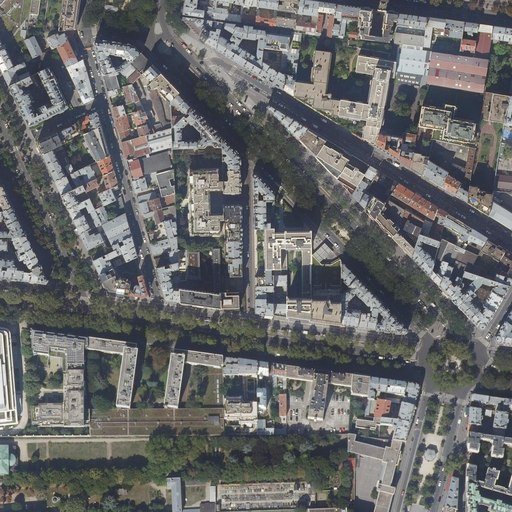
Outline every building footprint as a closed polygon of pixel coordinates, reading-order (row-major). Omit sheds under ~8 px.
[(0,0),(0,20),(5,31),(7,31),(6,40),(6,43),(5,49),(16,44),(19,43),(25,40),(27,39),(31,0),(0,0)] [(31,0),(27,39),(34,36),(43,32),(47,0),(31,0)] [(79,0),(47,0),(43,32),(75,30),(76,21),(79,4),(79,0)] [(184,0),(184,5),(183,15),(212,18),(214,0),(184,0)] [(214,0),(212,18),(227,20),(229,0),(214,0)] [(229,0),(227,20),(241,22),(243,9),(241,9),(240,15),(229,14),(230,6),(231,3),(241,4),(241,8),(243,8),(244,0),(229,0)] [(244,0),(243,8),(243,9),(241,22),(256,24),(257,15),(245,14),(246,11),(248,11),(248,10),(249,10),(249,6),(252,7),(251,7),(253,7),(253,6),(258,6),(258,0),(244,0)] [(258,0),(258,6),(257,15),(256,24),(274,27),(278,0),(258,0)] [(294,29),(298,0),(278,0),(274,27),(294,29)] [(315,32),(320,2),(312,1),(307,0),(298,0),(294,29),(315,32)] [(326,3),(320,2),(315,32),(315,34),(320,34),(323,12),(330,13),(327,35),(331,36),(332,35),(333,24),(334,18),(336,4),(326,3)] [(342,5),(336,4),(334,18),(337,18),(337,21),(339,21),(338,23),(340,23),(343,5),(342,5)] [(358,7),(343,5),(340,23),(340,25),(338,36),(345,37),(346,35),(344,34),(346,23),(353,24),(354,20),(358,21),(359,19),(359,16),(360,7),(358,7)] [(373,9),(360,7),(359,16),(362,17),(362,21),(363,21),(362,23),(361,23),(361,25),(360,29),(359,34),(360,34),(360,35),(361,35),(360,39),(389,42),(389,40),(391,40),(392,34),(391,34),(392,29),(391,29),(391,25),(393,25),(393,21),(397,21),(398,13),(385,11),(384,16),(382,29),(383,29),(382,36),(369,34),(370,27),(371,27),(373,14),(372,14),(373,9)] [(416,15),(398,13),(397,21),(396,24),(395,32),(394,43),(423,47),(427,17),(416,15)] [(203,24),(204,20),(183,17),(184,21),(191,28),(199,36),(203,30),(204,28),(205,24),(203,24)] [(462,38),(463,30),(464,22),(447,20),(434,18),(427,17),(423,47),(423,48),(429,49),(432,34),(462,38)] [(213,21),(204,20),(203,24),(205,24),(204,28),(203,30),(199,36),(202,39),(205,42),(210,31),(207,30),(208,29),(211,30),(213,21)] [(213,21),(211,30),(210,31),(205,42),(205,43),(209,45),(216,49),(221,30),(222,27),(223,22),(213,21)] [(237,24),(223,22),(222,27),(225,28),(225,29),(233,34),(230,39),(231,41),(234,42),(233,44),(232,44),(228,42),(228,41),(228,40),(223,37),(225,32),(221,30),(216,49),(223,53),(232,59),(235,54),(236,54),(240,48),(238,46),(243,39),(247,40),(249,26),(244,25),(244,28),(236,27),(237,24)] [(472,23),(464,22),(463,30),(467,31),(467,33),(468,34),(471,35),(472,36),(473,35),(472,34),(477,35),(478,24),(472,23)] [(340,25),(333,24),(332,35),(338,36),(340,25)] [(486,25),(478,24),(477,35),(476,41),(475,53),(473,55),(471,58),(431,52),(426,83),(483,93),(489,57),(488,57),(491,39),(493,26),(486,25)] [(253,27),(249,26),(247,40),(255,41),(256,40),(256,39),(258,39),(257,49),(256,49),(256,48),(253,48),(251,52),(253,52),(254,50),(263,51),(264,48),(266,32),(266,31),(253,29),(253,27)] [(511,28),(506,28),(493,26),(491,39),(511,41),(511,28)] [(291,35),(266,32),(264,48),(282,50),(289,51),(291,35)] [(291,32),(291,35),(289,51),(286,70),(292,71),(292,74),(291,74),(290,74),(291,73),(289,73),(288,79),(285,79),(283,90),(287,93),(294,96),(296,81),(302,33),(291,32)] [(77,58),(65,34),(60,36),(59,34),(58,34),(58,33),(56,34),(47,39),(52,49),(57,47),(58,50),(62,57),(67,68),(74,64),(83,59),(83,58),(82,55),(77,58)] [(43,54),(34,36),(27,39),(25,40),(33,58),(40,55),(43,54)] [(470,54),(473,55),(475,53),(476,41),(461,39),(460,51),(464,51),(464,49),(464,50),(466,50),(469,50),(469,51),(470,51),(470,50),(471,50),(470,54)] [(115,55),(117,43),(104,41),(98,40),(97,40),(96,41),(95,41),(95,42),(95,44),(100,62),(111,59),(109,55),(110,54),(115,55)] [(395,76),(399,46),(348,40),(347,46),(391,52),(390,59),(359,55),(357,71),(376,74),(376,76),(375,76),(371,104),(340,99),(340,100),(337,123),(343,127),(353,133),(362,138),(367,141),(372,129),(372,126),(374,116),(378,116),(381,117),(383,109),(390,75),(392,76),(395,76)] [(122,44),(117,43),(115,55),(123,56),(123,57),(123,58),(124,58),(125,58),(125,57),(127,59),(126,59),(126,60),(127,60),(126,61),(125,61),(121,65),(120,63),(121,62),(119,58),(118,58),(117,59),(119,63),(120,66),(124,70),(141,53),(134,46),(122,44)] [(426,83),(431,52),(431,51),(399,46),(395,76),(394,83),(407,84),(425,87),(426,83)] [(243,49),(240,48),(236,54),(235,54),(232,59),(237,62),(244,66),(251,55),(248,52),(244,49),(243,49)] [(5,49),(0,51),(0,67),(3,73),(15,67),(5,49)] [(261,69),(263,51),(254,50),(253,52),(254,52),(256,52),(256,51),(257,51),(257,54),(258,59),(259,59),(258,60),(257,61),(254,59),(255,57),(253,55),(254,54),(252,53),(251,55),(244,66),(250,70),(259,75),(262,70),(261,69)] [(286,70),(289,51),(282,50),(280,72),(279,71),(278,72),(275,71),(275,69),(266,64),(267,59),(268,52),(263,51),(261,69),(262,70),(259,75),(262,77),(274,84),(283,90),(285,79),(286,70)] [(311,83),(296,81),(294,96),(304,103),(324,115),(337,123),(340,100),(331,99),(331,94),(331,92),(330,92),(330,93),(328,93),(325,93),(331,52),(315,50),(311,83)] [(146,58),(141,53),(124,70),(119,71),(120,72),(125,77),(132,84),(137,79),(143,74),(153,65),(146,58)] [(40,55),(33,58),(27,61),(17,66),(15,67),(3,73),(6,79),(9,87),(31,76),(29,72),(18,77),(16,72),(26,67),(36,63),(36,64),(43,60),(40,55)] [(15,62),(17,66),(27,61),(25,56),(17,60),(17,61),(15,62)] [(83,59),(74,64),(76,68),(77,68),(78,70),(85,66),(84,63),(83,59)] [(111,59),(100,62),(101,69),(103,75),(119,71),(124,70),(120,66),(119,66),(118,66),(115,66),(115,67),(114,67),(112,61),(111,61),(111,59)] [(49,60),(41,64),(43,70),(50,67),(52,66),(49,60)] [(74,64),(67,68),(69,72),(69,74),(75,71),(75,69),(76,68),(74,64)] [(156,68),(153,65),(143,74),(151,83),(161,73),(156,68)] [(78,71),(77,72),(79,76),(87,72),(86,69),(85,66),(78,70),(78,71)] [(31,126),(34,124),(39,122),(60,112),(64,110),(67,109),(68,105),(58,84),(52,72),(50,67),(43,70),(39,73),(53,103),(49,104),(49,103),(45,105),(45,104),(43,103),(41,104),(41,106),(41,107),(38,108),(39,111),(34,114),(34,112),(35,112),(35,111),(31,102),(19,108),(25,119),(28,125),(31,126)] [(75,71),(69,74),(71,76),(72,79),(79,76),(77,72),(76,72),(75,71)] [(117,76),(120,72),(119,71),(103,75),(105,83),(108,91),(123,87),(122,85),(119,85),(117,76)] [(87,72),(79,76),(81,80),(82,79),(83,81),(89,78),(88,76),(87,72)] [(164,77),(161,73),(151,83),(147,86),(161,123),(163,130),(171,128),(171,122),(168,122),(165,121),(162,107),(158,96),(162,95),(169,102),(170,101),(180,93),(170,82),(164,77)] [(31,76),(9,87),(14,96),(19,108),(31,102),(34,101),(30,90),(29,90),(26,91),(23,87),(25,86),(26,87),(27,87),(29,86),(31,85),(30,84),(34,83),(31,76)] [(79,76),(72,79),(74,82),(75,85),(81,82),(80,80),(81,80),(79,76)] [(132,84),(125,77),(124,80),(129,85),(132,84)] [(89,78),(83,81),(84,83),(82,83),(84,88),(86,92),(87,94),(92,92),(92,89),(90,82),(89,78)] [(145,97),(137,79),(132,84),(139,100),(145,97)] [(81,82),(75,85),(77,88),(78,91),(84,88),(82,83),(81,84),(81,82)] [(483,93),(426,83),(425,87),(418,127),(434,130),(433,140),(476,149),(481,119),(485,94),(483,93)] [(139,100),(132,84),(129,85),(123,87),(108,91),(109,96),(118,94),(117,91),(123,90),(126,104),(136,101),(139,100)] [(507,109),(509,96),(485,92),(485,94),(481,119),(504,123),(506,111),(506,109),(507,109)] [(186,99),(180,93),(170,101),(170,107),(171,107),(173,106),(173,104),(175,104),(179,109),(178,109),(178,110),(180,112),(181,111),(182,112),(179,116),(171,116),(171,122),(171,128),(173,127),(193,107),(186,99)] [(90,101),(87,95),(85,96),(85,95),(81,97),(83,101),(84,104),(90,101)] [(142,107),(144,109),(148,118),(148,119),(154,116),(148,104),(142,107)] [(276,116),(288,129),(296,121),(285,113),(275,108),(269,104),(267,107),(276,116)] [(123,105),(112,108),(114,113),(115,118),(126,115),(123,105)] [(173,127),(174,128),(175,141),(172,141),(172,147),(172,148),(205,147),(208,144),(210,144),(211,144),(214,147),(222,147),(222,137),(219,133),(204,118),(193,107),(173,127)] [(144,109),(138,111),(133,113),(137,127),(147,124),(145,119),(148,118),(144,109)] [(98,111),(88,116),(90,121),(91,123),(91,124),(90,124),(88,125),(88,126),(90,132),(102,126),(99,118),(98,111)] [(126,115),(115,118),(117,125),(119,132),(130,129),(127,116),(128,115),(127,114),(126,115)] [(78,120),(78,122),(84,134),(90,132),(88,126),(86,127),(85,124),(85,125),(87,124),(86,123),(90,121),(88,116),(84,118),(78,120)] [(381,124),(381,117),(378,116),(374,116),(372,126),(372,129),(367,141),(370,143),(373,145),(380,132),(381,124)] [(302,124),(296,121),(288,129),(293,134),(298,139),(309,128),(302,124)] [(67,127),(57,132),(63,144),(84,134),(78,122),(72,125),(70,126),(67,127)] [(147,124),(137,127),(130,129),(119,132),(120,137),(122,142),(131,139),(130,136),(133,135),(133,133),(135,132),(134,129),(137,128),(139,137),(155,133),(154,130),(149,131),(149,130),(150,130),(149,128),(148,129),(148,126),(151,125),(150,123),(147,124)] [(155,133),(163,130),(161,123),(151,126),(154,130),(155,133)] [(84,134),(85,137),(84,138),(94,159),(95,158),(96,161),(110,155),(106,141),(102,126),(90,132),(84,134)] [(171,128),(163,130),(155,133),(139,137),(131,139),(122,142),(124,150),(127,160),(172,147),(172,141),(171,128)] [(318,134),(309,128),(298,139),(307,148),(315,157),(327,140),(318,134)] [(402,139),(402,137),(387,134),(388,130),(381,129),(380,132),(373,145),(378,148),(391,156),(398,161),(401,147),(398,147),(398,146),(399,146),(400,144),(400,143),(400,142),(401,143),(402,141),(402,139)] [(38,143),(37,144),(38,147),(42,154),(62,145),(63,144),(57,132),(47,137),(38,141),(38,143)] [(417,135),(403,133),(402,137),(402,139),(416,141),(417,135)] [(235,150),(222,137),(222,147),(222,153),(223,153),(223,155),(222,155),(223,161),(223,160),(224,160),(227,163),(227,167),(228,167),(228,169),(228,170),(233,169),(234,173),(240,173),(240,164),(240,160),(240,159),(240,156),(239,156),(239,155),(238,153),(237,152),(237,153),(235,151),(235,150)] [(327,140),(315,157),(322,164),(337,180),(348,186),(355,191),(361,180),(364,176),(370,166),(359,159),(344,150),(330,142),(327,140)] [(470,186),(476,149),(433,140),(432,146),(468,153),(465,169),(453,163),(451,167),(448,171),(451,173),(450,176),(447,174),(444,179),(442,187),(447,191),(459,198),(467,203),(469,192),(463,188),(465,185),(455,179),(457,175),(461,177),(460,178),(466,182),(467,184),(467,185),(470,186)] [(401,143),(401,147),(398,161),(403,163),(411,168),(414,152),(414,150),(406,148),(407,145),(405,145),(405,144),(403,144),(404,141),(402,141),(401,143)] [(509,147),(509,144),(501,143),(498,159),(503,160),(505,147),(509,147)] [(62,145),(42,154),(47,166),(55,182),(66,176),(62,167),(66,166),(65,167),(69,175),(71,174),(75,172),(62,145)] [(173,154),(172,148),(172,147),(127,160),(129,170),(132,181),(145,177),(155,174),(156,174),(173,169),(173,154)] [(414,152),(411,168),(416,172),(423,176),(425,164),(427,165),(428,160),(429,160),(430,155),(431,152),(422,150),(422,154),(414,152)] [(112,163),(110,155),(96,161),(92,164),(92,165),(98,162),(103,175),(114,170),(112,163)] [(448,172),(429,160),(428,160),(427,165),(425,164),(423,176),(426,178),(437,184),(442,187),(444,179),(447,174),(448,172)] [(90,165),(78,170),(80,175),(82,174),(84,178),(82,179),(85,184),(96,179),(94,173),(95,172),(94,170),(92,170),(90,165)] [(374,168),(370,166),(364,176),(367,178),(365,182),(361,180),(355,191),(352,195),(356,199),(359,203),(365,194),(371,184),(367,181),(369,179),(372,181),(374,179),(379,171),(374,168)] [(175,193),(173,169),(156,174),(162,197),(164,196),(175,193)] [(208,189),(223,188),(223,181),(219,181),(219,169),(190,170),(192,234),(221,233),(220,220),(224,220),(224,214),(209,215),(208,189)] [(240,182),(240,173),(234,173),(233,169),(228,170),(227,171),(227,172),(226,172),(226,174),(228,174),(228,179),(227,181),(223,181),(223,188),(223,192),(241,192),(240,182)] [(78,170),(75,172),(71,174),(77,188),(83,185),(85,184),(82,179),(80,180),(78,176),(80,175),(78,170)] [(103,175),(103,176),(106,187),(97,191),(98,194),(99,194),(102,202),(101,202),(101,201),(100,201),(99,200),(92,204),(95,210),(104,206),(114,201),(117,199),(113,191),(119,189),(118,184),(115,174),(114,170),(103,175)] [(379,171),(374,179),(389,189),(385,194),(390,196),(398,183),(392,180),(383,174),(379,171)] [(263,194),(264,200),(266,200),(266,201),(272,201),(272,207),(275,207),(275,203),(275,191),(269,185),(256,172),(253,173),(253,184),(253,195),(258,195),(258,200),(260,200),(260,198),(260,194),(259,194),(259,192),(259,191),(260,190),(263,194)] [(157,180),(155,174),(145,177),(146,183),(157,180)] [(511,176),(496,175),(494,187),(511,189),(511,176)] [(66,176),(55,182),(58,188),(62,195),(73,190),(66,176)] [(145,177),(132,181),(134,188),(136,193),(147,189),(148,189),(146,183),(145,177)] [(85,184),(83,185),(86,191),(99,185),(97,181),(98,180),(97,178),(96,179),(85,184)] [(0,206),(2,205),(4,210),(6,209),(7,210),(13,207),(9,199),(5,191),(0,180),(0,206)] [(402,186),(398,183),(390,196),(388,199),(394,202),(396,200),(392,198),(392,197),(393,196),(408,205),(415,193),(410,191),(402,186)] [(77,188),(73,190),(62,195),(65,202),(68,209),(90,199),(86,191),(83,185),(77,188)] [(470,186),(469,192),(467,203),(471,205),(480,211),(489,216),(492,195),(492,194),(485,193),(485,192),(479,191),(479,189),(477,188),(478,187),(470,186)] [(139,204),(157,198),(156,193),(154,192),(148,194),(137,197),(138,201),(139,204)] [(175,193),(164,196),(168,207),(175,205),(175,193)] [(423,198),(415,193),(408,205),(420,212),(418,215),(425,219),(431,203),(423,198)] [(372,198),(365,194),(359,203),(362,206),(370,215),(375,219),(384,206),(386,201),(385,201),(384,203),(373,196),(372,198)] [(264,200),(260,200),(258,200),(258,195),(253,195),(254,206),(254,214),(266,213),(267,213),(267,211),(266,211),(266,206),(266,201),(266,200),(264,200)] [(511,212),(497,203),(498,201),(495,199),(496,198),(492,195),(489,216),(498,222),(511,230),(511,228),(511,212)] [(121,197),(117,199),(114,201),(120,216),(126,213),(123,204),(121,197)] [(157,198),(139,204),(140,209),(142,215),(162,209),(159,198),(158,198),(157,198)] [(90,199),(68,209),(71,214),(74,220),(84,215),(89,213),(85,206),(86,206),(90,213),(90,212),(95,210),(92,204),(90,199)] [(388,199),(386,201),(384,206),(387,208),(388,209),(398,220),(404,216),(405,210),(388,199)] [(425,220),(424,222),(422,227),(422,228),(419,234),(440,242),(440,239),(442,234),(439,234),(439,231),(442,232),(444,225),(447,213),(443,211),(436,206),(431,203),(425,219),(425,220)] [(175,205),(168,207),(162,209),(142,215),(143,219),(153,216),(154,218),(156,224),(164,222),(176,218),(175,205)] [(224,214),(224,220),(226,219),(228,218),(230,220),(230,221),(230,222),(229,221),(227,221),(227,223),(241,223),(241,218),(241,215),(241,214),(241,212),(241,209),(241,206),(241,205),(224,205),(224,214)] [(88,231),(97,227),(102,224),(111,220),(104,206),(95,210),(90,212),(94,221),(89,224),(84,215),(74,220),(77,227),(78,229),(80,234),(88,231)] [(387,208),(384,206),(375,219),(382,227),(392,237),(397,231),(399,229),(399,228),(396,224),(395,226),(393,223),(394,223),(390,219),(389,219),(384,214),(384,213),(387,208)] [(0,218),(3,218),(3,215),(5,215),(6,217),(4,217),(5,218),(5,219),(7,225),(19,219),(16,213),(13,207),(7,210),(6,209),(4,210),(0,210),(0,218)] [(405,209),(405,210),(424,222),(425,220),(417,216),(405,209)] [(405,210),(404,216),(422,227),(424,222),(405,210)] [(108,238),(110,241),(112,245),(132,236),(128,223),(126,213),(120,216),(111,220),(102,224),(108,238)] [(266,219),(266,213),(254,214),(254,220),(254,229),(266,228),(270,228),(271,222),(267,222),(267,223),(266,223),(265,224),(264,222),(264,220),(266,220),(266,219)] [(465,224),(447,213),(444,225),(447,226),(447,228),(452,231),(452,234),(458,239),(455,245),(462,248),(472,229),(465,224)] [(178,250),(176,218),(164,222),(166,229),(169,239),(150,244),(151,249),(153,256),(169,252),(178,250)] [(0,236),(8,236),(27,236),(22,226),(19,219),(7,225),(10,230),(10,232),(8,232),(8,231),(7,230),(0,230),(0,236)] [(406,221),(404,229),(418,238),(419,234),(422,228),(406,221)] [(241,223),(227,223),(227,226),(228,227),(228,230),(230,230),(231,232),(229,232),(229,236),(227,237),(226,237),(226,226),(224,226),(225,240),(242,240),(241,231),(241,223)] [(105,240),(108,238),(102,224),(97,227),(99,231),(90,235),(88,231),(80,234),(81,236),(85,243),(88,250),(105,241),(105,240)] [(275,228),(270,228),(266,228),(266,236),(266,257),(267,270),(274,270),(282,270),(287,270),(287,248),(303,247),(302,299),(288,299),(288,297),(287,297),(286,317),(288,317),(288,316),(300,317),(311,319),(312,253),(312,239),(312,230),(309,229),(309,231),(305,231),(287,231),(287,230),(285,230),(285,232),(280,232),(275,232),(275,228)] [(80,234),(78,229),(73,231),(76,238),(81,236),(80,234)] [(397,231),(392,237),(395,240),(405,251),(411,257),(418,238),(404,229),(403,231),(411,239),(408,243),(397,231)] [(480,234),(472,229),(462,248),(479,255),(488,238),(480,234)] [(419,234),(418,238),(411,257),(414,260),(424,270),(430,277),(432,270),(434,261),(435,260),(432,259),(422,248),(421,246),(422,243),(424,242),(438,248),(440,242),(419,234)] [(16,252),(19,257),(26,253),(26,252),(27,251),(33,248),(29,241),(27,236),(8,236),(8,239),(8,251),(9,252),(15,252),(16,252)] [(116,267),(138,256),(135,246),(132,236),(112,245),(115,250),(101,257),(93,261),(96,268),(100,275),(114,268),(109,259),(123,253),(126,261),(125,261),(122,262),(120,259),(113,262),(116,267)] [(488,238),(479,255),(473,265),(488,271),(488,270),(493,272),(496,267),(500,260),(506,249),(503,248),(498,245),(492,241),(488,238)] [(440,239),(440,242),(438,248),(435,260),(434,261),(441,263),(438,272),(437,273),(436,273),(432,270),(430,277),(432,278),(437,284),(439,285),(443,275),(447,266),(453,268),(459,270),(464,271),(483,277),(485,278),(488,271),(473,265),(479,255),(462,248),(455,245),(440,239)] [(242,240),(225,240),(225,243),(227,243),(229,244),(228,247),(228,248),(231,248),(231,250),(229,250),(229,251),(228,251),(229,251),(229,254),(228,255),(225,255),(225,258),(242,258),(242,249),(242,240)] [(22,265),(24,269),(27,269),(30,270),(32,269),(41,264),(37,256),(33,248),(27,251),(26,252),(26,253),(19,257),(21,261),(24,259),(25,260),(24,260),(24,261),(24,262),(25,263),(26,263),(27,266),(25,267),(25,265),(24,264),(22,265)] [(179,285),(180,290),(180,302),(190,304),(210,306),(221,308),(221,279),(220,248),(213,248),(214,293),(198,291),(198,286),(187,285),(185,249),(180,249),(181,285),(179,285)] [(511,253),(509,251),(506,249),(500,260),(504,263),(506,265),(507,264),(511,267),(507,274),(502,271),(496,267),(493,272),(496,273),(500,275),(511,278),(511,253)] [(178,250),(169,252),(171,262),(169,263),(168,261),(163,262),(162,257),(155,259),(156,262),(157,268),(165,266),(170,265),(178,262),(178,250)] [(316,258),(312,253),(311,319),(325,321),(341,323),(341,318),(341,313),(341,301),(341,294),(341,293),(341,290),(341,280),(341,277),(341,261),(340,259),(332,264),(322,264),(316,258)] [(0,277),(4,278),(23,281),(24,270),(20,270),(20,268),(18,268),(18,267),(16,267),(16,265),(15,264),(16,260),(0,257),(0,277)] [(242,258),(225,258),(225,262),(228,262),(228,272),(225,272),(226,276),(243,276),(242,267),(242,258)] [(354,273),(341,261),(341,277),(343,277),(344,279),(344,280),(345,280),(344,281),(344,282),(348,286),(358,277),(354,273)] [(178,262),(170,265),(171,267),(166,269),(165,266),(157,268),(156,268),(158,275),(161,283),(172,280),(170,274),(172,274),(171,271),(179,269),(178,262)] [(24,269),(24,270),(23,281),(33,282),(46,284),(48,281),(44,271),(41,264),(32,269),(32,270),(33,271),(30,272),(27,271),(27,269),(24,269)] [(451,274),(453,268),(447,266),(443,275),(439,285),(444,291),(450,297),(455,292),(461,282),(462,280),(462,279),(457,276),(457,277),(455,280),(456,281),(454,283),(453,284),(452,282),(451,280),(450,278),(451,276),(451,274)] [(114,268),(100,275),(102,280),(106,288),(107,287),(109,291),(117,292),(117,293),(118,294),(129,295),(131,282),(124,278),(122,279),(116,267),(114,268)] [(274,286),(274,270),(267,270),(265,270),(265,276),(264,277),(255,277),(255,286),(274,286)] [(282,275),(282,270),(274,270),(274,286),(284,286),(284,293),(278,293),(277,304),(274,304),(274,315),(279,316),(286,317),(287,297),(287,275),(282,275)] [(464,271),(464,274),(463,277),(472,280),(473,279),(474,280),(469,285),(471,287),(466,292),(466,293),(464,294),(464,295),(464,296),(462,295),(463,293),(461,292),(461,290),(464,286),(463,284),(461,282),(455,292),(450,297),(454,301),(459,306),(473,292),(476,289),(479,287),(480,285),(481,283),(483,277),(464,271)] [(511,283),(511,282),(511,278),(500,275),(496,273),(494,278),(490,277),(489,279),(510,286),(511,283)] [(132,279),(131,282),(129,295),(138,296),(149,298),(143,275),(136,277),(134,290),(133,290),(132,287),(133,278),(132,279)] [(243,276),(226,276),(226,279),(221,279),(221,308),(231,309),(240,310),(239,294),(239,292),(243,292),(243,276)] [(364,284),(358,277),(348,286),(350,288),(343,294),(341,294),(341,301),(348,301),(355,295),(355,294),(354,293),(355,293),(356,293),(356,292),(356,293),(357,294),(357,295),(360,298),(361,298),(369,289),(364,284)] [(489,279),(485,278),(483,277),(481,283),(490,286),(491,285),(493,286),(496,285),(497,286),(495,287),(494,288),(493,288),(491,291),(503,298),(506,292),(510,286),(489,279)] [(179,278),(174,279),(172,280),(161,283),(165,300),(172,301),(180,302),(180,290),(174,289),(173,283),(174,284),(179,282),(179,278)] [(274,286),(255,286),(255,293),(256,313),(264,314),(274,315),(274,304),(274,303),(269,302),(268,303),(267,302),(267,294),(267,293),(266,293),(266,292),(265,292),(270,291),(270,292),(272,292),(272,301),(274,301),(274,286)] [(376,296),(369,289),(361,298),(367,304),(368,305),(369,304),(371,306),(371,307),(379,308),(383,303),(376,296)] [(498,305),(503,298),(491,291),(488,297),(489,298),(488,299),(485,298),(484,300),(485,301),(483,305),(484,306),(494,312),(498,305)] [(472,299),(476,295),(473,292),(459,306),(463,311),(470,318),(476,312),(476,313),(479,310),(480,309),(476,305),(477,305),(475,303),(473,305),(472,304),(473,303),(471,300),(472,299)] [(348,308),(348,301),(341,301),(341,313),(344,313),(344,318),(341,318),(341,323),(341,324),(349,325),(358,327),(359,320),(356,320),(357,315),(359,315),(360,312),(360,310),(348,308)] [(394,315),(383,303),(379,308),(378,308),(378,313),(380,313),(383,317),(383,318),(382,319),(381,318),(380,320),(377,318),(375,329),(388,331),(404,333),(406,332),(407,331),(407,330),(407,328),(394,315)] [(489,321),(494,312),(484,306),(484,307),(485,307),(482,312),(481,311),(480,312),(479,310),(476,313),(476,312),(470,318),(475,323),(481,329),(484,328),(489,321)] [(378,308),(379,308),(371,307),(370,310),(372,310),(371,315),(369,315),(369,314),(360,312),(359,315),(359,320),(358,327),(366,328),(369,328),(371,328),(375,329),(377,318),(377,317),(377,315),(378,313),(378,308)] [(511,332),(511,328),(505,324),(500,332),(494,341),(496,345),(507,346),(511,346),(511,335),(511,334),(511,332)] [(7,329),(5,328),(0,327),(0,424),(18,423),(11,335),(10,332),(9,330),(7,329)] [(59,335),(38,332),(37,341),(38,344),(37,348),(39,350),(36,366),(47,368),(49,356),(62,358),(62,372),(66,372),(66,336),(59,335)] [(70,336),(66,336),(66,372),(89,372),(88,350),(88,339),(83,338),(70,336)] [(137,345),(134,345),(114,342),(97,340),(88,339),(88,350),(124,355),(116,410),(89,410),(90,426),(90,437),(225,437),(224,401),(223,377),(223,357),(213,356),(193,353),(174,351),(174,356),(172,355),(166,399),(155,398),(153,410),(129,410),(138,351),(136,350),(137,345)] [(231,358),(223,357),(223,377),(225,377),(225,376),(230,376),(230,379),(235,379),(235,376),(239,376),(238,359),(231,358)] [(241,360),(238,359),(239,376),(257,376),(257,375),(257,362),(241,360)] [(262,363),(257,362),(257,375),(260,375),(259,379),(260,380),(262,380),(263,379),(263,376),(269,377),(269,376),(274,376),(274,386),(276,386),(276,379),(278,377),(284,378),(283,381),(283,396),(280,396),(279,418),(286,418),(286,379),(287,366),(277,364),(268,363),(268,364),(262,363)] [(294,367),(287,366),(286,379),(313,382),(308,419),(315,420),(314,422),(316,422),(317,420),(323,421),(328,384),(351,387),(352,382),(352,375),(333,373),(311,370),(294,367)] [(89,372),(66,372),(66,393),(66,395),(67,407),(67,425),(90,426),(89,410),(89,392),(89,372)] [(369,391),(370,378),(361,377),(352,375),(352,382),(351,387),(351,394),(368,396),(369,391)] [(379,379),(370,378),(369,391),(368,396),(368,400),(375,401),(376,395),(375,393),(374,392),(374,390),(376,390),(376,391),(377,392),(378,393),(385,394),(384,399),(378,399),(378,401),(385,402),(386,402),(386,398),(386,394),(388,380),(379,379)] [(396,381),(388,380),(386,394),(405,396),(405,393),(406,383),(396,381)] [(418,384),(406,383),(405,393),(409,394),(408,398),(405,397),(404,398),(403,404),(415,407),(417,398),(420,388),(418,384)] [(257,405),(258,414),(262,414),(262,411),(266,411),(266,391),(257,391),(257,399),(260,399),(260,405),(257,405)] [(483,396),(474,395),(472,396),(472,398),(470,404),(469,408),(481,410),(486,411),(492,412),(492,409),(485,407),(486,404),(488,404),(488,403),(489,397),(483,396)] [(504,406),(505,399),(496,398),(489,397),(488,403),(494,403),(494,404),(497,405),(504,406)] [(511,410),(511,400),(505,399),(504,406),(502,413),(508,414),(509,410),(511,410),(511,411),(511,410)] [(241,405),(241,400),(228,400),(228,401),(224,401),(225,437),(258,437),(258,422),(258,414),(257,405),(257,404),(241,405)] [(391,402),(386,402),(385,402),(378,401),(374,418),(382,419),(387,420),(391,402)] [(412,417),(415,407),(403,404),(402,404),(399,414),(398,414),(397,416),(399,417),(398,421),(399,421),(402,422),(411,424),(412,417)] [(67,407),(61,407),(61,406),(40,406),(31,406),(32,425),(67,425),(67,407)] [(481,417),(481,410),(469,408),(469,414),(469,417),(469,424),(485,427),(486,421),(482,420),(482,417),(481,417)] [(496,412),(492,412),(486,411),(485,416),(491,417),(492,413),(495,413),(493,428),(506,430),(507,423),(508,424),(509,420),(507,420),(508,414),(502,413),(496,412)] [(376,431),(377,425),(381,426),(382,419),(374,418),(374,422),(357,420),(356,428),(376,431)] [(398,421),(387,420),(382,419),(381,426),(391,427),(396,428),(393,441),(402,442),(406,443),(408,434),(411,424),(402,422),(401,424),(398,424),(399,421),(398,421)] [(265,422),(258,422),(258,437),(286,436),(286,428),(284,428),(284,431),(274,431),(274,427),(272,427),(272,430),(265,430),(265,422)] [(486,427),(485,427),(469,424),(468,429),(468,432),(484,434),(485,429),(489,430),(489,427),(486,427)] [(504,439),(506,430),(493,428),(492,437),(504,439)] [(385,432),(380,436),(379,439),(390,440),(390,438),(385,437),(387,435),(385,432)] [(504,439),(492,437),(468,433),(468,441),(467,451),(468,452),(469,452),(477,454),(478,454),(478,453),(480,445),(479,445),(479,441),(482,440),(490,442),(493,443),(490,456),(502,458),(503,448),(502,448),(503,445),(511,446),(511,474),(508,490),(504,489),(505,488),(497,486),(496,487),(494,486),(496,480),(497,480),(500,472),(488,468),(484,483),(476,481),(476,467),(468,465),(467,465),(467,466),(466,475),(466,484),(480,488),(484,489),(489,490),(511,496),(511,439),(507,439),(504,439)] [(354,442),(356,436),(348,435),(348,452),(383,461),(382,463),(387,464),(381,485),(379,484),(377,491),(379,492),(377,500),(375,500),(374,505),(376,505),(374,511),(388,511),(391,502),(392,496),(393,496),(395,489),(394,489),(394,488),(393,489),(390,488),(392,481),(396,466),(397,466),(399,459),(400,452),(399,452),(402,442),(393,441),(391,449),(386,448),(385,450),(354,442)] [(0,475),(12,475),(13,476),(12,476),(12,482),(16,482),(15,482),(16,482),(16,466),(17,466),(17,467),(18,467),(18,466),(18,463),(18,462),(18,459),(18,458),(17,455),(18,455),(18,454),(17,454),(16,454),(16,446),(0,445),(0,475)] [(424,454),(426,460),(431,461),(435,457),(434,452),(429,450),(424,454)] [(348,462),(348,469),(347,490),(347,503),(354,503),(355,471),(355,470),(355,459),(348,459),(348,462)] [(172,487),(173,511),(216,511),(216,503),(210,504),(210,503),(206,503),(206,504),(200,504),(200,509),(184,509),(182,478),(167,479),(168,488),(172,487)] [(448,493),(444,507),(457,511),(458,490),(459,479),(452,478),(448,493)] [(479,490),(480,488),(466,484),(467,492),(469,509),(468,511),(478,511),(478,507),(483,507),(489,509),(488,511),(490,511),(511,511),(511,505),(480,496),(479,490)]
